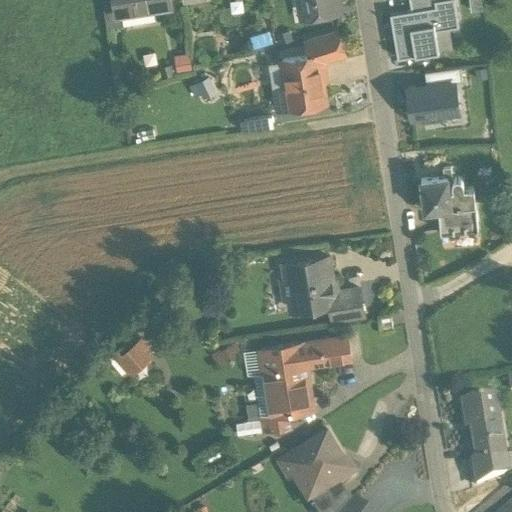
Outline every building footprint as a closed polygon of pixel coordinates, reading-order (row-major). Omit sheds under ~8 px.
[(116,0),(101,0),(107,29),(124,27),(122,14),(121,14),(118,0),(116,0)] [(169,0),(116,0),(118,0),(121,14),(122,14),(171,6),(169,0)] [(296,0),(297,4),(305,2),(308,17),(338,12),(335,0),(296,0)] [(390,16),(397,61),(438,54),(434,33),(459,28),(453,0),(433,0),(435,9),(411,13),(390,16)] [(408,0),(411,13),(435,9),(433,0),(408,0)] [(335,33),(305,44),(309,57),(281,61),(289,108),(293,108),(298,111),(303,110),(307,105),(326,102),(319,65),(344,56),(335,33)] [(425,73),(427,87),(454,83),(463,82),(462,68),(425,73)] [(458,113),(454,83),(427,87),(407,89),(411,119),(422,118),(422,122),(443,119),(443,115),(458,113)] [(450,168),(442,169),(444,177),(421,180),(425,211),(437,209),(441,236),(479,231),(474,189),(465,190),(466,187),(465,184),(463,182),(461,181),(459,180),(456,180),(454,181),(452,183),(450,168)] [(327,257),(298,262),(300,277),(282,280),(285,298),(290,297),(292,310),(329,303),(327,294),(333,293),(327,257)] [(333,293),(327,294),(329,303),(331,320),(362,315),(359,289),(333,293)] [(390,315),(379,317),(382,331),(392,329),(390,315)] [(346,334),(319,339),(323,362),(350,357),(346,334)] [(150,348),(142,338),(122,356),(119,352),(103,364),(120,385),(153,358),(147,351),(150,348)] [(319,339),(259,348),(263,371),(306,364),(307,365),(323,362),(319,339)] [(306,364),(263,371),(265,383),(275,382),(277,396),(262,398),(259,403),(260,409),(265,415),(261,415),(264,430),(291,425),(288,411),(313,407),(307,365),(306,364)] [(495,398),(462,403),(466,425),(471,424),(478,462),(472,462),(476,486),(508,475),(495,398)] [(325,429),(289,452),(280,458),(308,504),(310,503),(339,483),(340,482),(353,474),(325,429)] [(339,483),(310,503),(315,511),(342,511),(350,502),(339,483)] [(367,511),(356,503),(348,511),(367,511)]
